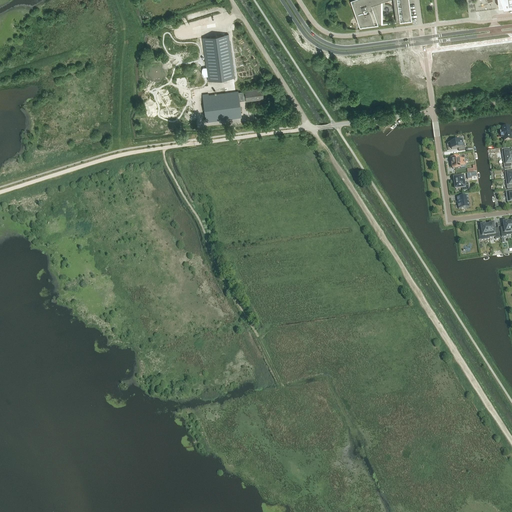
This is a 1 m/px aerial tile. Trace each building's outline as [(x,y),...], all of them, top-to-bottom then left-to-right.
[(384,0),(393,0),(394,5),(394,6),(395,7),(395,8),(396,8),(396,9),(396,10),(396,11),(396,12),(396,13),(396,14),(395,15),(396,22),(411,20),(408,0),(351,0),(353,6),(354,6),(355,9),(354,9),(360,27),(366,26),(365,24),(376,23),(377,24),(377,25),(382,24),(382,23),(381,24),(380,1),(384,0)] [(511,0),(497,0),(500,6),(498,7),(503,7),(503,8),(511,7),(511,0)] [(242,118),(240,101),(246,100),(246,101),(264,99),(262,87),(245,90),(245,91),(238,92),(238,91),(235,92),(234,78),(235,78),(229,35),(203,38),(208,81),(223,79),(225,93),(203,96),(206,122),(242,118)] [(510,141),(511,141),(511,140),(511,137),(511,136),(511,131),(510,131),(510,129),(510,128),(503,129),(503,130),(501,130),(501,132),(501,133),(502,138),(504,138),(505,142),(507,141),(507,142),(510,141)] [(458,141),(447,145),(448,151),(459,149),(459,151),(465,150),(465,146),(464,147),(463,141),(458,141)] [(503,159),(511,157),(511,151),(509,152),(508,149),(502,150),(503,159)] [(451,158),(452,165),(453,169),(460,168),(460,166),(465,165),(464,160),(459,160),(459,157),(451,158)] [(511,157),(503,159),(504,168),(511,168),(510,164),(511,164),(511,157)] [(465,184),(464,177),(454,178),(456,189),(462,189),(462,192),(470,191),(469,183),(465,184)] [(457,198),(459,209),(469,208),(468,196),(457,198)] [(511,235),(510,223),(508,223),(508,222),(504,222),(505,229),(501,230),(502,238),(506,237),(506,236),(511,235)] [(490,225),(488,226),(490,238),(496,237),(496,240),(500,239),(499,230),(495,231),(494,224),(490,224),(490,225)] [(481,225),(482,233),(479,233),(480,241),(486,240),(490,239),(490,238),(488,226),(486,226),(485,225),(481,225)]
